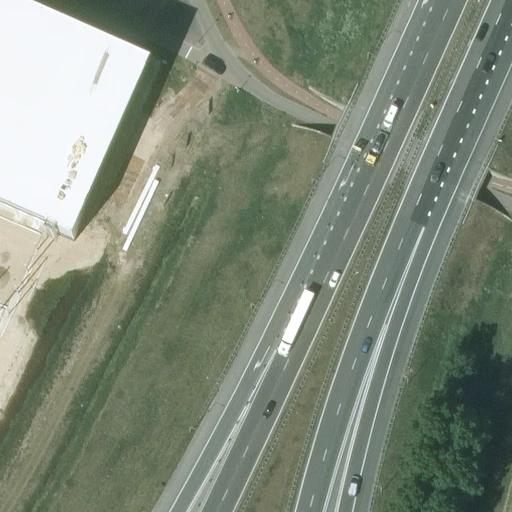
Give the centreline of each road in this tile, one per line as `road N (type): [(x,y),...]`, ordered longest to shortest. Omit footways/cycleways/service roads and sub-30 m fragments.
road 1 (motorway): [(448,0),(288,358)]
road 2 (unclassified): [(511,205),(333,129),(231,75)]
road 3 (motorway): [(309,511),(331,426),(408,223)]
road 4 (motorway): [(343,511),(395,318),(408,223)]
road 5 (motorway): [(408,223),(506,0)]
road 6 (motorway): [(288,358),(181,511)]
road 7 (motorway): [(288,358),(214,511)]
road 8 (unclassified): [(105,8),(231,75)]
